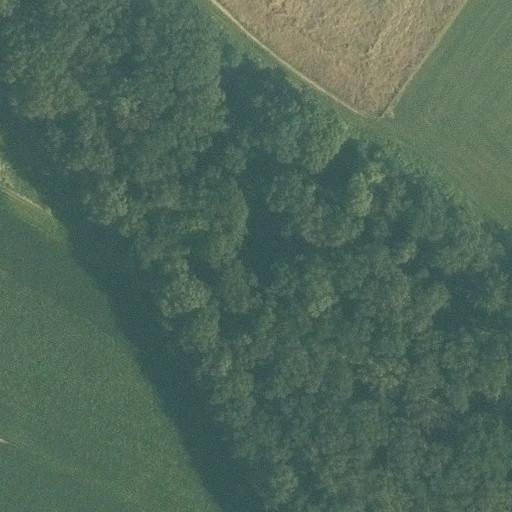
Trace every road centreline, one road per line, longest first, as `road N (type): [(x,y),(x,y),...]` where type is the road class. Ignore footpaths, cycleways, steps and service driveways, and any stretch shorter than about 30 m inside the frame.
road 1 (tertiary): [(338,511),(216,288),(31,0)]
road 2 (track): [(122,0),(511,263)]
